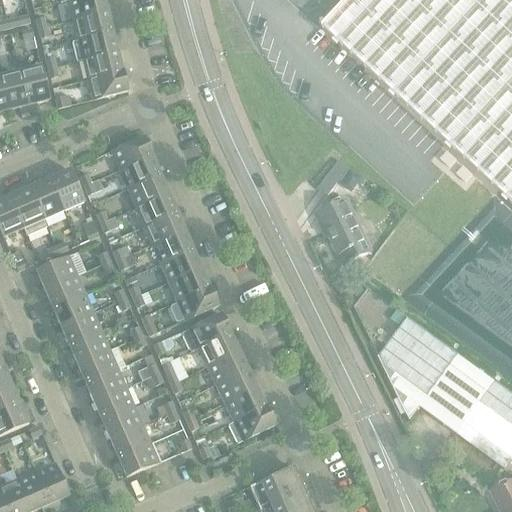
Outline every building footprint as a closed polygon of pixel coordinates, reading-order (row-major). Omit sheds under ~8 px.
[(107,14),(103,0),(77,0),(67,3),(72,22),(107,14)] [(511,0),(347,0),(344,4),(322,27),(480,173),(511,202),(511,0)] [(112,34),(107,14),(72,22),(77,42),(112,34)] [(28,15),(6,21),(8,30),(30,25),(28,15)] [(35,21),(37,31),(47,29),(44,19),(35,21)] [(49,38),(47,29),(37,31),(40,41),(49,38)] [(35,50),(31,30),(21,32),(25,52),(35,50)] [(117,53),(112,34),(77,42),(72,43),(77,63),(82,62),(117,53)] [(122,73),(117,53),(82,62),(87,82),(122,73)] [(45,61),(47,71),(56,68),(54,59),(45,61)] [(40,68),(19,73),(28,113),(38,111),(36,105),(49,102),(40,68)] [(59,78),(56,68),(47,71),(50,81),(59,78)] [(19,116),(28,113),(19,73),(0,77),(0,87),(6,113),(18,110),(19,116)] [(127,94),(122,73),(87,82),(92,102),(127,94)] [(57,111),(65,109),(63,98),(54,100),(57,111)] [(110,154),(119,173),(152,159),(143,139),(110,154)] [(160,177),(152,159),(119,173),(127,192),(160,177)] [(318,191),(328,199),(341,182),(345,184),(352,174),(338,163),(332,170),(318,191)] [(69,172),(49,180),(63,213),(83,204),(69,172)] [(345,184),(342,188),(352,194),(361,180),(352,174),(345,184)] [(79,179),(83,188),(91,185),(87,175),(79,179)] [(168,196),(160,177),(127,192),(135,210),(168,196)] [(49,180),(29,189),(43,222),(63,213),(49,180)] [(98,182),(91,185),(83,188),(87,198),(102,191),(98,182)] [(46,229),(43,222),(29,189),(9,198),(23,230),(27,238),(46,229)] [(176,215),(168,196),(135,210),(143,229),(176,215)] [(0,232),(3,239),(23,230),(9,198),(0,201),(0,232)] [(345,266),(371,254),(346,202),(320,215),(345,266)] [(412,296),(488,365),(511,339),(511,228),(491,210),(412,296)] [(95,216),(100,226),(107,223),(103,213),(95,216)] [(184,233),(176,215),(143,229),(151,248),(184,233)] [(114,220),(107,223),(100,226),(104,235),(118,229),(114,220)] [(82,228),(88,243),(98,239),(92,223),(82,228)] [(192,252),(184,233),(151,248),(160,266),(192,252)] [(65,244),(55,249),(58,256),(69,252),(65,244)] [(112,254),(116,263),(130,257),(126,247),(112,254)] [(46,252),(49,260),(58,256),(55,249),(46,252)] [(201,271),(192,252),(160,266),(168,285),(201,271)] [(97,257),(101,267),(109,263),(105,254),(97,257)] [(44,292),(76,278),(85,274),(76,255),(35,273),(44,292)] [(131,257),(130,257),(116,263),(120,272),(135,266),(131,257)] [(18,274),(28,269),(25,262),(15,266),(18,274)] [(113,272),(109,263),(101,267),(105,276),(113,272)] [(209,289),(201,271),(168,285),(176,304),(209,289)] [(135,277),(124,282),(126,287),(137,282),(135,277)] [(44,292),(52,310),(84,296),(76,278),(44,292)] [(128,291),(132,301),(140,297),(136,288),(128,291)] [(209,289),(176,304),(172,306),(170,309),(176,322),(179,324),(184,322),(184,323),(217,309),(209,289)] [(114,295),(117,303),(125,300),(121,292),(114,295)] [(52,310),(60,329),(92,314),(84,296),(52,310)] [(144,307),(140,297),(132,301),(136,310),(144,307)] [(129,310),(125,300),(117,303),(122,313),(129,310)] [(400,328),(407,319),(397,311),(390,321),(400,328)] [(60,329),(68,347),(101,333),(92,314),(60,329)] [(192,353),(197,351),(230,335),(220,316),(188,332),(184,334),(182,337),(188,350),(192,353)] [(141,320),(149,339),(156,335),(148,317),(141,320)] [(127,322),(125,318),(116,322),(118,326),(127,322)] [(400,328),(379,358),(382,364),(410,422),(420,408),(458,435),(506,471),(511,462),(511,398),(494,385),(457,358),(456,357),(407,319),(400,328)] [(130,332),(134,341),(141,338),(138,329),(130,332)] [(68,347),(76,366),(109,352),(101,333),(68,347)] [(197,351),(206,369),(238,354),(230,335),(197,351)] [(146,347),(141,338),(134,341),(138,351),(146,347)] [(160,344),(153,347),(157,357),(165,354),(160,344)] [(109,353),(109,352),(76,366),(84,385),(125,367),(117,349),(109,353)] [(206,369),(215,387),(247,372),(238,354),(206,369)] [(169,364),(161,367),(166,377),(173,373),(169,364)] [(0,366),(0,390),(11,386),(2,366),(0,366)] [(146,369),(150,378),(158,375),(154,366),(146,369)] [(133,386),(125,367),(84,385),(92,403),(125,389),(133,386)] [(215,387),(224,406),(256,390),(247,372),(215,387)] [(166,377),(170,386),(177,383),(173,373),(166,377)] [(162,384),(158,375),(150,378),(154,388),(162,384)] [(181,392),(177,383),(170,386),(174,395),(181,392)] [(0,390),(0,413),(19,405),(11,386),(0,390)] [(92,403),(101,422),(133,408),(125,389),(92,403)] [(156,392),(158,398),(166,394),(164,389),(156,392)] [(224,406),(233,424),(265,409),(256,390),(224,406)] [(162,406),(166,416),(174,412),(170,403),(162,406)] [(0,437),(28,426),(19,405),(0,413),(0,437)] [(101,422),(109,441),(142,427),(133,408),(101,422)] [(274,428),(265,409),(233,424),(228,426),(237,445),(274,428)] [(178,421),(174,412),(166,416),(170,425),(178,421)] [(182,415),(186,424),(194,420),(190,412),(182,415)] [(198,430),(194,420),(186,424),(190,434),(198,430)] [(109,441),(117,460),(150,445),(142,427),(109,441)] [(31,440),(41,436),(38,428),(28,433),(31,440)] [(24,434),(19,437),(22,444),(27,441),(24,434)] [(183,454),(191,451),(186,440),(179,444),(183,454)] [(10,441),(0,444),(0,445),(3,452),(13,448),(10,441)] [(158,465),(150,445),(117,460),(126,479),(158,465)] [(206,450),(210,458),(211,461),(220,457),(219,454),(215,446),(206,450)] [(202,461),(210,458),(206,448),(198,451),(202,461)] [(54,465),(35,474),(51,511),(60,508),(58,502),(68,498),(54,465)] [(310,511),(304,495),(306,494),(302,484),(299,485),(292,470),(249,489),(259,511),(310,511)] [(41,511),(51,511),(35,474),(16,482),(29,511),(36,511),(40,510),(41,511)] [(0,479),(0,495),(7,511),(29,511),(16,482),(5,487),(2,480),(0,479)] [(511,511),(511,482),(493,492),(502,511),(511,511)]
